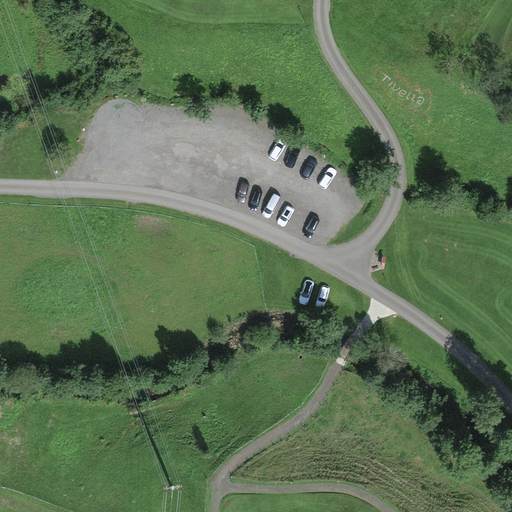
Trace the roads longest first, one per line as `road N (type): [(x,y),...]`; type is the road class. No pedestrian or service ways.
road 1 (track): [(0,186),(191,204),(343,273)]
road 2 (track): [(218,484),(247,451),(303,416),(388,299)]
road 3 (track): [(343,273),(464,355),(511,406)]
